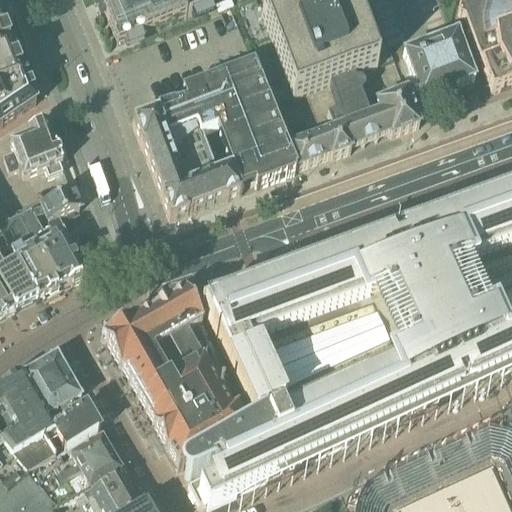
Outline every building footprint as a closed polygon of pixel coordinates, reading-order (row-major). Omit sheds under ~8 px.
[(184,21),(211,10),(206,0),(102,0),(104,5),(97,8),(115,50),(142,39),(142,40),(185,22),(184,21)] [(386,51),(385,47),(367,0),(253,0),(254,1),(236,8),(283,130),(300,124),(312,144),(332,136),(368,123),(360,101),(361,101),(400,86),(386,51)] [(511,0),(463,0),(461,4),(460,8),(458,12),(457,16),(456,21),(462,24),(490,99),(511,90),(511,0)] [(0,127),(36,103),(32,93),(30,87),(25,77),(22,78),(15,62),(10,64),(3,47),(8,45),(0,24),(0,127)] [(438,99),(441,107),(457,101),(454,92),(456,92),(456,91),(471,86),(473,85),(472,83),(456,41),(456,40),(455,38),(454,39),(404,58),(402,58),(403,61),(419,103),(419,105),(421,105),(421,104),(436,99),(438,99)] [(158,202),(168,227),(172,225),(188,220),(187,219),(191,218),(191,217),(222,206),(224,206),(238,200),(240,199),(240,198),(292,178),(295,177),(286,153),(252,71),(184,97),(186,104),(155,115),(156,117),(131,127),(140,154),(142,153),(160,201),(158,202)] [(47,184),(61,179),(58,170),(61,169),(54,151),(52,151),(44,130),(27,136),(29,142),(9,149),(12,159),(1,163),(8,180),(16,177),(17,179),(20,178),(22,184),(43,175),(47,184)] [(48,229),(57,224),(76,216),(76,217),(79,216),(77,212),(79,211),(75,201),(73,203),(71,198),(68,199),(68,200),(40,211),(48,229)] [(275,288),(238,301),(199,315),(200,316),(202,316),(257,435),(185,476),(183,478),(183,482),(186,485),(189,485),(207,477),(209,480),(186,492),(196,511),(199,511),(207,508),(281,470),(285,468),(359,429),(448,383),(447,381),(460,375),(464,384),(488,373),(497,369),(511,362),(511,201),(353,259),(327,269),(300,278),(286,284),(275,288)] [(9,257),(36,306),(60,295),(46,270),(39,258),(41,257),(38,250),(34,252),(17,222),(7,228),(0,215),(0,245),(8,258),(9,257)] [(48,229),(47,230),(48,231),(41,236),(29,215),(17,222),(34,252),(38,250),(41,257),(39,258),(46,270),(68,257),(60,241),(59,242),(55,234),(60,231),(57,224),(48,229)] [(0,293),(14,317),(36,306),(9,257),(8,258),(0,245),(0,293)] [(68,257),(46,270),(60,295),(93,279),(94,278),(79,251),(68,257)] [(0,324),(14,317),(0,293),(0,324)] [(152,434),(151,434),(164,456),(165,457),(176,476),(244,437),(236,417),(235,414),(226,392),(218,374),(205,347),(199,332),(201,330),(183,298),(132,327),(131,326),(107,340),(105,339),(102,351),(104,352),(118,376),(118,375),(152,434)] [(20,381),(19,382),(44,424),(77,405),(78,406),(80,405),(79,402),(78,403),(55,364),(56,364),(55,361),(53,363),(21,382),(20,381)] [(44,424),(19,382),(1,392),(2,392),(0,393),(0,432),(5,442),(0,445),(0,450),(26,481),(54,464),(58,462),(65,457),(50,433),(44,424)] [(84,413),(50,433),(65,457),(98,438),(84,413)] [(26,481),(51,511),(58,511),(88,494),(88,495),(120,476),(101,442),(69,461),(70,464),(62,469),(58,462),(54,464),(26,481)] [(0,511),(51,511),(26,481),(0,450),(0,511)] [(77,511),(75,511),(138,511),(140,511),(122,480),(75,507),(77,511)]
